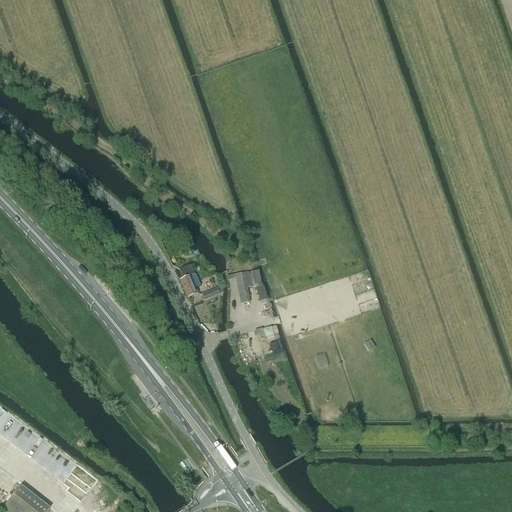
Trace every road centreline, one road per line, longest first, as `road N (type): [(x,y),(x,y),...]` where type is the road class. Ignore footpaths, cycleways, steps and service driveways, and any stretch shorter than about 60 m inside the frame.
road 1 (unclassified): [(263,473),(138,227),(0,117)]
road 2 (primary): [(154,374),(0,199)]
road 3 (primary): [(235,484),(231,467),(154,374)]
road 4 (primary): [(154,374),(161,395),(235,484)]
